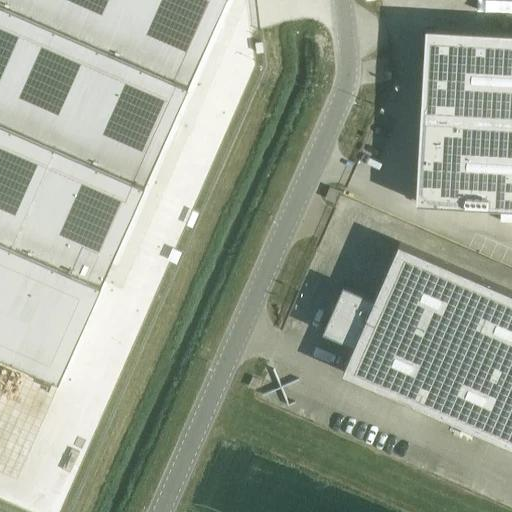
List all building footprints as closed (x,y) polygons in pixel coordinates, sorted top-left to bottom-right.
[(0,0),(0,355),(60,381),(226,0),(0,0)] [(511,31),(427,27),(417,202),(511,207),(511,31)] [(376,297),(345,284),(326,329),(356,342),(344,370),(511,443),(511,288),(401,240),(376,297)] [(177,264),(182,252),(172,248),(167,259),(177,264)] [(285,386),(281,398),(305,406),(308,394),(285,386)]
